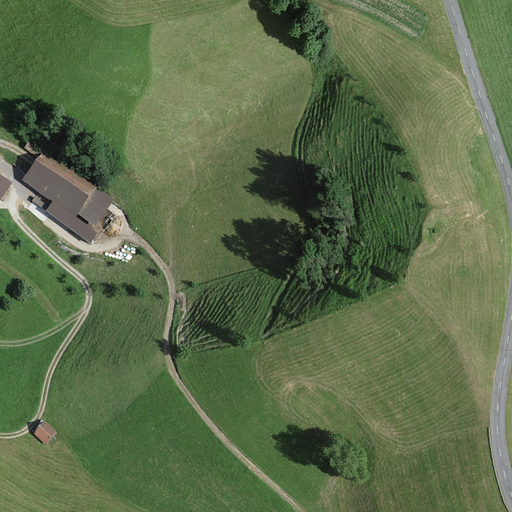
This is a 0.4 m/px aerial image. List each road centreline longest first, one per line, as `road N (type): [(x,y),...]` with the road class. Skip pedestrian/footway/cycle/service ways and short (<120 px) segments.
road 1 (track): [(301,511),(186,391),(168,341),(172,283),(158,260),(132,238),(81,244),(47,220),(16,181)]
road 2 (track): [(0,436),(34,429),(89,293),(16,216),(16,181)]
road 3 (unclassified): [(450,0),(511,193)]
road 4 (unclassified): [(511,317),(497,413),(511,494)]
